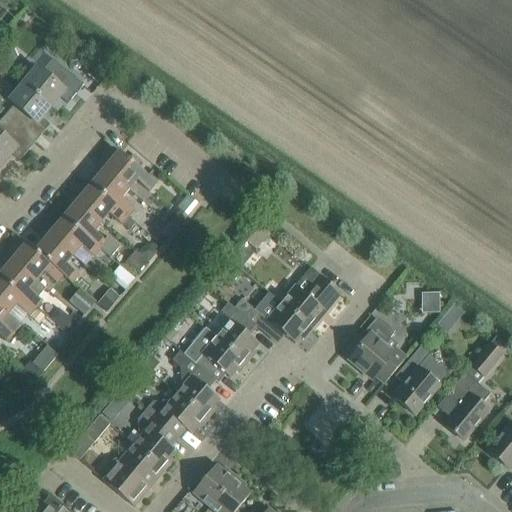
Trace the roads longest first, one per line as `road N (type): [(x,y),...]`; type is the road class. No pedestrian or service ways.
road 1 (residential): [(0,220),(18,215),(97,115),(116,106),(137,111),(243,201)]
road 2 (residential): [(156,511),(276,368),(306,372)]
road 3 (residential): [(306,372),(416,465),(420,496)]
road 4 (residential): [(306,372),(370,293),(324,257)]
